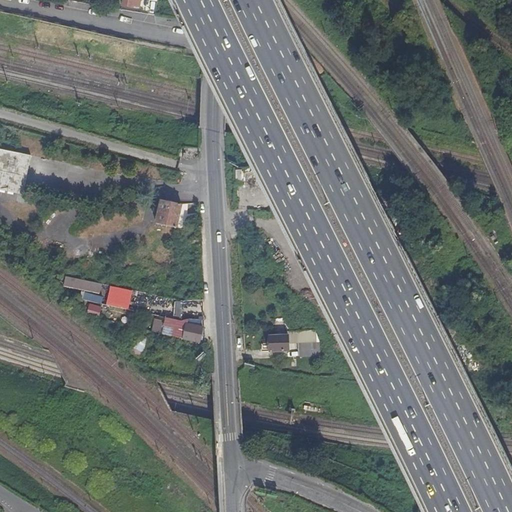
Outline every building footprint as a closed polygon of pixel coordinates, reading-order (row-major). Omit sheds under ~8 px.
[(0,190),(23,196),(32,158),(0,150),(0,190)] [(177,228),(182,204),(162,199),(156,223),(177,228)] [(100,292),(102,283),(60,275),(58,284),(67,286),(66,291),(74,293),(76,287),(100,292)] [(109,305),(132,308),(134,289),(111,287),(109,305)] [(83,299),(102,303),(103,295),(85,291),(83,299)] [(139,292),(137,307),(157,309),(158,294),(139,292)] [(101,317),(103,306),(91,303),(88,314),(101,317)] [(164,334),(200,342),(203,327),(187,323),(187,322),(183,320),(167,317),(164,334)] [(300,343),(301,357),(322,356),(322,343),(317,331),(290,332),(290,335),(290,343),(300,343)] [(152,340),(144,335),(136,347),(134,346),(130,351),(140,357),(152,340)] [(290,343),(290,335),(271,336),(271,344),(264,344),(264,350),(271,350),(271,352),(291,351),(290,343)]
